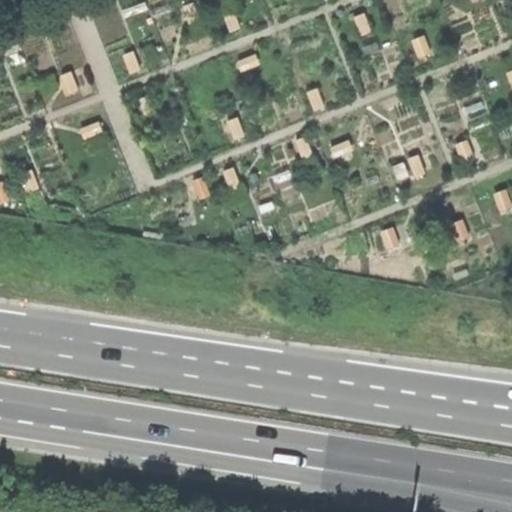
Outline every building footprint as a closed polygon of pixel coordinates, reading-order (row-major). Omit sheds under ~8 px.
[(195,1),(184,5),(192,23),(202,19),(195,1)] [(235,9),(224,13),(232,31),(242,27),(235,9)] [(365,13),(355,17),(362,35),(373,31),(365,13)] [(425,35),(414,39),(422,57),(432,53),(425,35)] [(5,39),(0,40),(0,53),(9,50),(5,39)] [(134,49),(124,53),(131,72),(142,68),(134,49)] [(257,52),(238,59),(242,70),(261,63),(257,52)] [(72,70),(62,74),(69,93),(79,88),(72,70)] [(319,87),(308,91),(316,110),(326,106),(319,87)] [(150,94),(139,98),(147,117),(157,113),(150,94)] [(238,116),(228,121),(235,139),(245,135),(238,116)] [(100,120),(81,127),(85,138),(104,131),(100,120)] [(306,136),(296,140),(303,158),(314,154),(306,136)] [(350,139),(331,146),(336,157),(354,150),(350,139)] [(467,139),(457,143),(464,162),(474,157),(467,139)] [(419,153),(408,158),(416,176),(426,172),(419,153)] [(234,167),(223,171),(231,189),(241,185),(234,167)] [(33,168),(23,172),(30,190),(41,186),(33,168)] [(204,176),(194,180),(201,198),(212,194),(204,176)] [(3,180),(0,181),(0,202),(10,199),(3,180)] [(511,205),(505,189),(495,193),(502,211),(511,207),(511,205)] [(463,218),(453,222),(460,240),(471,236),(463,218)] [(393,226),(382,230),(390,248),(400,244),(393,226)]
